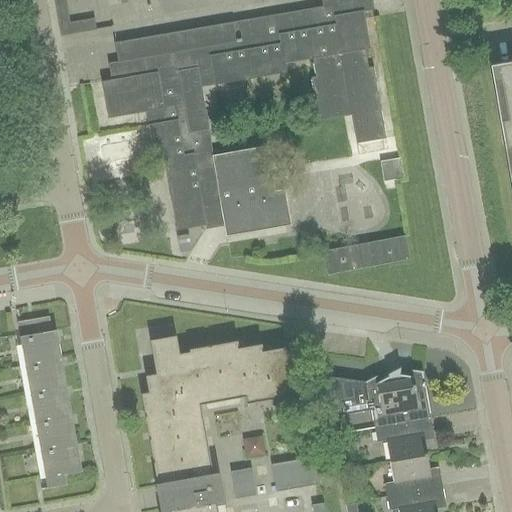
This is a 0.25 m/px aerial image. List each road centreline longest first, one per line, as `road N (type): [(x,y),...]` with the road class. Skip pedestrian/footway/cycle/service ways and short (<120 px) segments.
road 1 (residential): [(489,337),(78,268)]
road 2 (residential): [(489,337),(425,0)]
road 3 (residential): [(122,511),(78,268)]
road 4 (residential): [(68,195),(44,50)]
road 5 (residential): [(511,468),(489,337)]
